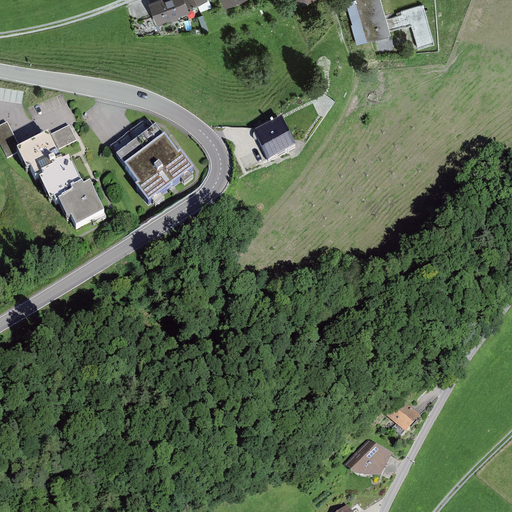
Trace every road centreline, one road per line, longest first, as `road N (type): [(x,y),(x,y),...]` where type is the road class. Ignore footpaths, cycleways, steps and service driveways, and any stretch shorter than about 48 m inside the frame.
road 1 (tertiary): [(0,322),(198,201),(220,172),(210,140),(156,105),(0,71)]
road 2 (unclassified): [(511,278),(468,343),(384,511)]
